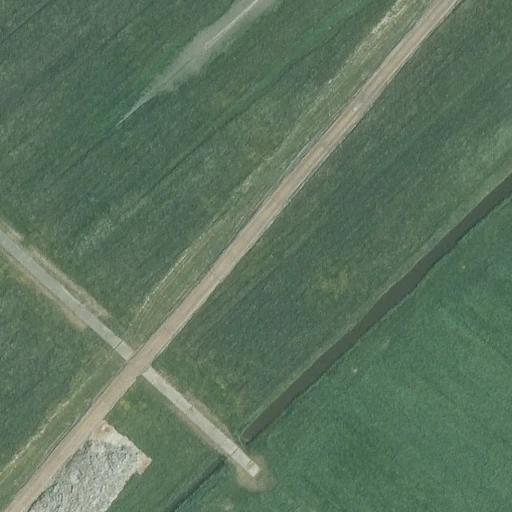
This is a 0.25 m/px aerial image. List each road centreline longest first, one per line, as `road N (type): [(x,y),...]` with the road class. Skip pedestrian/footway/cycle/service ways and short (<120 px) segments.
road 1 (track): [(445,0),(13,511)]
road 2 (track): [(251,470),(0,240)]
